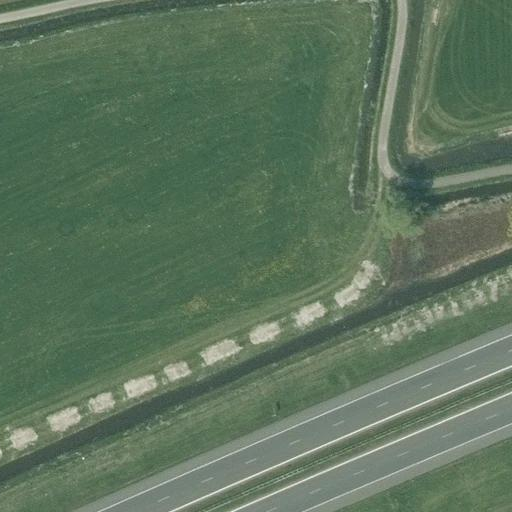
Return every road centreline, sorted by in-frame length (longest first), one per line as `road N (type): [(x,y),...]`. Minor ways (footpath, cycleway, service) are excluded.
road 1 (motorway): [(511,350),(137,511)]
road 2 (unclassified): [(511,168),(426,184),(385,169),(400,0)]
road 3 (motorway): [(269,511),(511,408)]
road 4 (unclassified): [(131,0),(0,24)]
